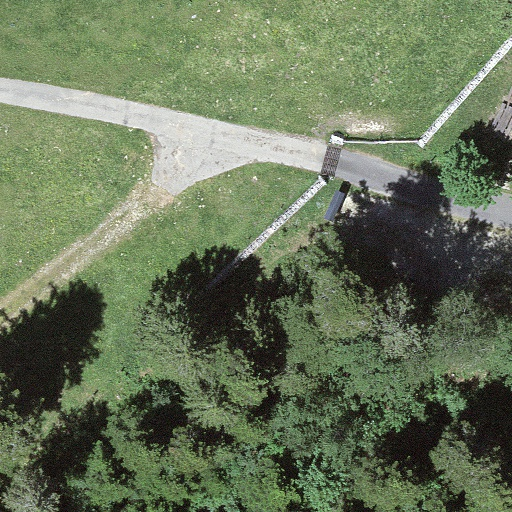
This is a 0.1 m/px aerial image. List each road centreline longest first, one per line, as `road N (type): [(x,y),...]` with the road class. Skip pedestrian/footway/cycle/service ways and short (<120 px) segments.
road 1 (track): [(511,212),(272,144),(0,90)]
road 2 (track): [(0,320),(223,133)]
